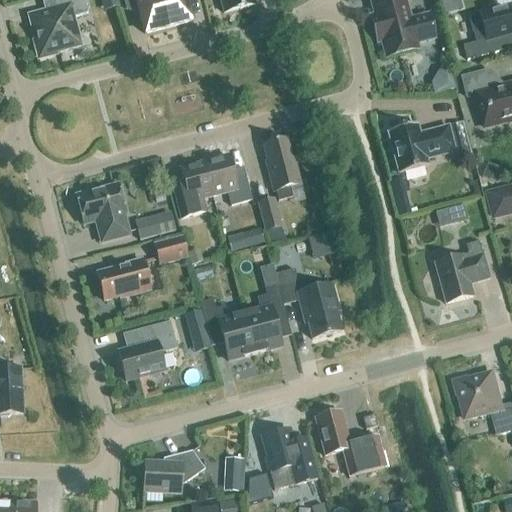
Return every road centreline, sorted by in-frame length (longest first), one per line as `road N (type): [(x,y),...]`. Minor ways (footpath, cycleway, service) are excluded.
road 1 (residential): [(37,181),(350,99),(361,88),(358,53),(346,21),(327,11),(15,96)]
road 2 (residential): [(108,441),(511,335)]
road 3 (residential): [(108,441),(37,181)]
